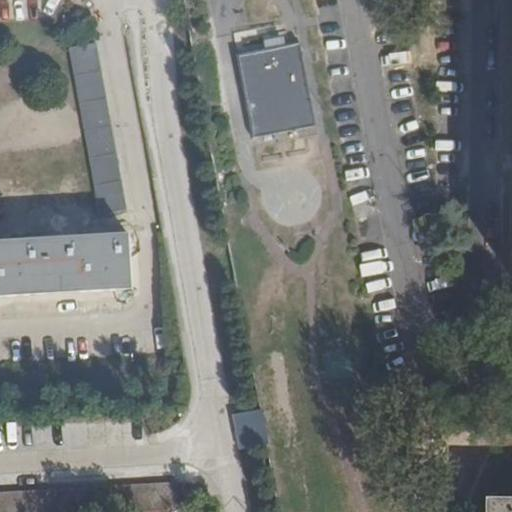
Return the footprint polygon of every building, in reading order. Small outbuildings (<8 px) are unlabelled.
[(70,49),(101,216),(128,211),(97,44),(70,49)] [(280,44),(232,52),(247,138),(311,127),(297,45),(280,47),(280,44)] [(0,246),(0,297),(4,298),(90,293),(134,290),(131,239),(0,246)] [(0,511),(167,511),(180,511),(178,484),(0,494),(0,511)] [(511,511),(511,502),(488,502),(488,511),(511,511)]
